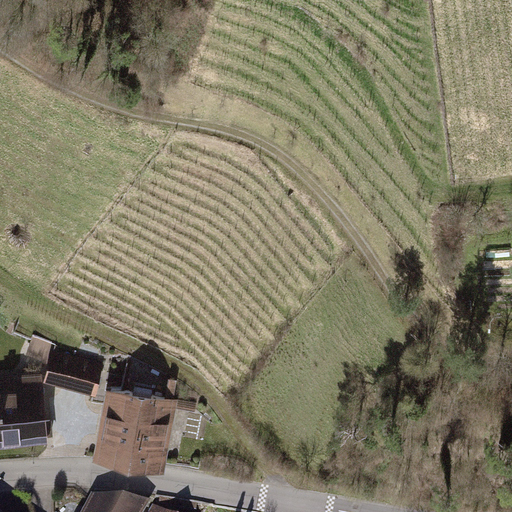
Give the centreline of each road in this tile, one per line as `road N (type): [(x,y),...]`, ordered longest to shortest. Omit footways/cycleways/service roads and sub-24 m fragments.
road 1 (track): [(0,42),(54,78),(270,146),(311,180),(423,328),(458,355),(511,365)]
road 2 (track): [(289,500),(215,402),(166,362),(90,327),(0,270)]
road 3 (residential): [(353,511),(104,472),(38,474)]
